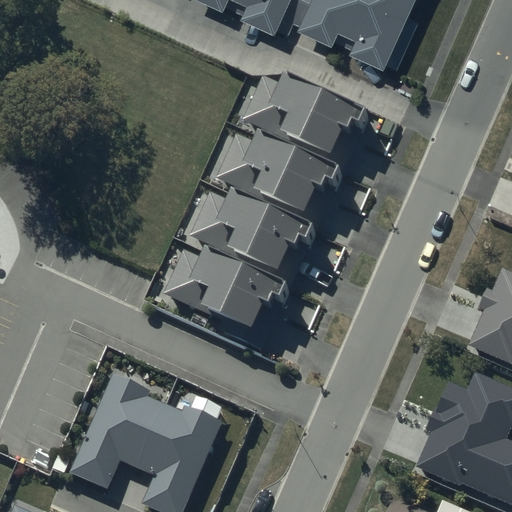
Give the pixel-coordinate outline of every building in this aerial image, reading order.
[(290,12),(295,0),(232,0),(232,1),(285,24),(290,12)] [(295,0),(290,12),(342,35),(356,0),(295,0)] [(356,0),(342,35),(398,59),(417,15),(405,9),(408,0),(356,0)] [(372,114),(289,78),(285,87),(265,78),(246,122),(263,130),(260,136),(345,174),(372,114)] [(319,232),(345,174),(260,136),(257,143),(239,135),(219,180),(238,188),(235,195),(319,232)] [(292,292),(319,232),(235,195),(231,204),(213,196),(194,238),(213,246),(209,255),(292,292)] [(264,352),(292,292),(209,255),(205,264),(189,256),(171,296),(227,321),(222,333),(264,352)] [(511,278),(506,276),(474,346),(511,364),(511,278)] [(511,427),(511,393),(479,379),(472,394),(451,385),(431,429),(439,433),(424,465),(511,505),(511,442),(507,440),(511,427)] [(115,384),(74,476),(106,490),(119,460),(160,478),(147,508),(154,511),(182,511),(220,429),(188,415),(185,422),(141,402),(143,397),(115,384)]
